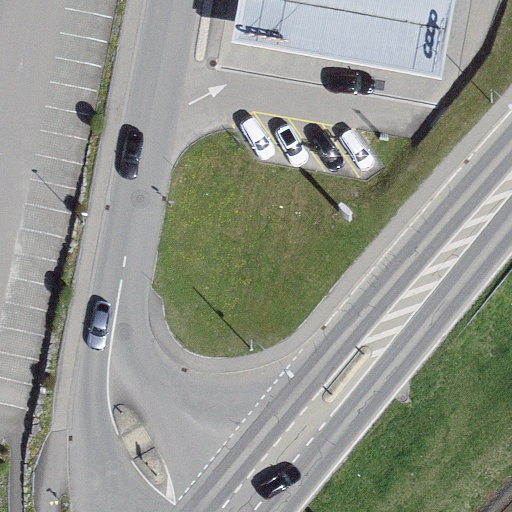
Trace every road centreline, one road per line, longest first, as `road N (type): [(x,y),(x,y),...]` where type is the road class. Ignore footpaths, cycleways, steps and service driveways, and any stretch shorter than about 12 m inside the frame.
road 1 (residential): [(187,511),(153,481),(107,365),(174,0)]
road 2 (primary): [(234,511),(511,172)]
